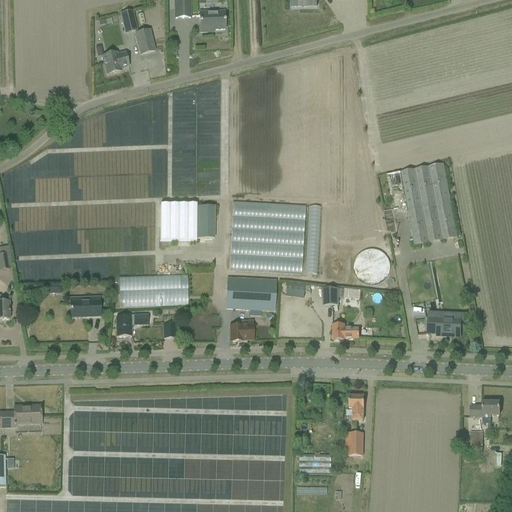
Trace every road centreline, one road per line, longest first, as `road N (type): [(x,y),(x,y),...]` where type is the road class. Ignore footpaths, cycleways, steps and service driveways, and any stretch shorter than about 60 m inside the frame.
road 1 (unclassified): [(0,169),(96,103),(505,0)]
road 2 (tertiary): [(0,372),(308,363),(511,369)]
